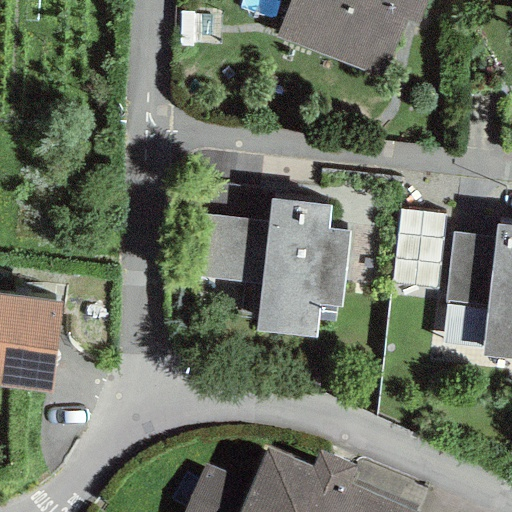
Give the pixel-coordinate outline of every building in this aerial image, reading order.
[(425,0),(288,0),(275,37),(379,79),(405,20),(416,24),(425,0)] [(255,332),(315,339),(319,305),(341,308),(348,232),(326,230),(329,205),(270,199),(267,222),(260,286),(255,332)] [(381,209),(368,329),(429,335),(442,215),(381,209)] [(260,286),(267,222),(190,215),(183,275),(260,286)] [(487,305),(482,356),(511,359),(511,226),(495,225),(494,238),(487,305)] [(445,300),(487,305),(494,238),(453,233),(445,300)] [(60,304),(0,295),(0,387),(50,394),(60,304)] [(312,467),(267,447),(252,483),(239,511),(414,511),(417,507),(351,479),(356,467),(320,450),(312,467)] [(239,511),(252,483),(205,465),(184,511),(239,511)]
